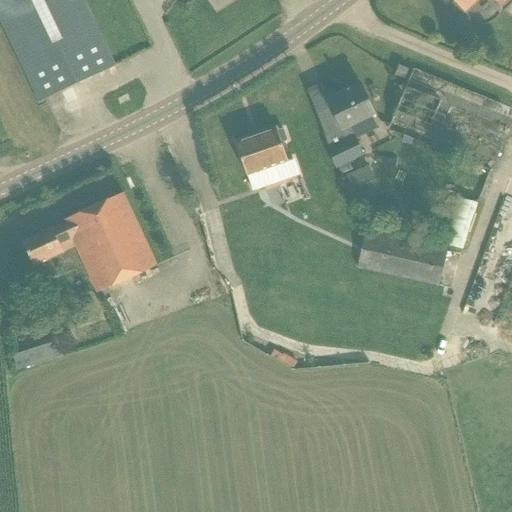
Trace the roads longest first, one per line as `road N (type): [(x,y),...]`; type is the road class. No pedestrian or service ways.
road 1 (tertiary): [(0,190),(184,102),(329,8)]
road 2 (unclassified): [(511,83),(329,8)]
